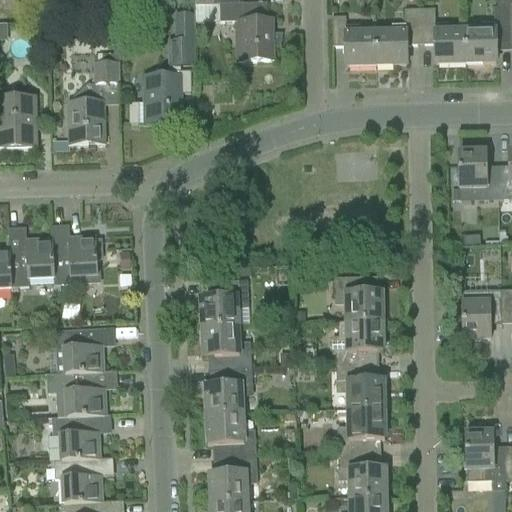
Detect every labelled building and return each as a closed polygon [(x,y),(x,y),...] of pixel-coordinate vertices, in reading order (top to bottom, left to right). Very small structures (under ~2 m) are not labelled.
[(219,26),(236,26),(237,66),(273,65),(272,24),(266,24),(265,7),(239,7),(238,0),(192,0),(193,9),(219,9),(219,26)] [(465,68),(495,67),(495,47),(506,47),(506,11),(494,12),(494,27),(480,27),(480,35),(464,35),(465,68)] [(375,70),(406,69),(406,49),(417,49),(417,13),(404,13),(404,30),(391,30),(391,37),(375,37),(375,70)] [(435,28),(435,13),(421,13),(422,49),(434,49),(434,68),(465,68),(464,35),(449,36),(448,28),(435,28)] [(145,107),(128,108),(129,128),(184,127),(184,125),(181,125),(181,98),(191,97),(191,75),(182,76),(182,69),(193,69),(193,71),(195,71),(194,31),(194,21),(192,21),(178,21),(174,21),(174,46),(170,46),(170,69),(171,69),(172,82),(142,83),(142,84),(144,84),(145,107)] [(346,31),(345,21),(331,21),(332,51),(345,51),(345,70),(375,70),(375,37),(359,37),(358,31),(346,31)] [(68,150),(104,149),(103,89),(119,88),(119,67),(92,67),(93,89),(85,89),(86,106),(67,106),(68,150)] [(0,151),(33,151),(32,103),(0,103),(0,151)] [(511,204),(511,155),(508,156),(508,176),(497,176),(497,170),(496,170),(497,205),(511,204)] [(485,176),(485,156),(458,157),(459,206),(497,205),(496,170),(496,176),(485,176)] [(63,231),(50,232),(51,245),(53,282),(53,290),(53,293),(60,293),(60,290),(73,289),(73,286),(97,285),(96,263),(101,263),(100,244),(95,245),(95,243),(63,244),(63,231)] [(19,233),(7,234),(8,255),(10,292),(10,295),(17,295),(17,292),(29,291),(29,283),(53,282),(51,245),(20,247),(19,233)] [(0,292),(10,292),(8,255),(0,255),(0,292)] [(130,273),(129,257),(119,258),(120,273),(130,273)] [(377,295),(377,281),(334,282),(334,301),(346,303),(346,327),(381,326),(381,295),(377,295)] [(201,316),(199,316),(200,330),(201,330),(202,332),(237,330),(236,313),(248,312),(248,304),(247,285),(203,287),(204,301),(200,301),(201,316)] [(481,295),(461,295),(462,344),(490,343),(489,329),(489,323),(500,323),(501,323),(500,294),(481,295)] [(511,294),(500,294),(501,323),(511,322),(511,294)] [(304,315),(294,315),(294,325),(304,325),(304,315)] [(337,341),(331,341),(331,358),(335,358),(335,371),(378,370),(378,357),(382,356),(381,326),(346,327),(336,327),(337,341)] [(202,334),(200,334),(200,347),(202,347),(203,362),(207,362),(208,376),(251,373),(250,355),(238,353),(237,330),(202,332),(202,334)] [(102,376),(100,346),(114,345),(113,333),(55,336),(56,355),(64,354),(65,378),(102,376)] [(291,355),(279,355),(279,368),(292,368),(291,355)] [(378,384),(378,370),(335,371),(336,389),(347,391),(348,414),(383,414),(383,383),(378,384)] [(204,404),(203,404),(204,418),(206,418),(206,420),(242,418),(240,395),(252,392),(251,373),(208,376),(208,389),(205,389),(205,404),(204,404)] [(104,420),(102,389),(116,388),(115,376),(102,376),(65,378),(47,379),(48,398),(56,398),(57,422),(104,420)] [(337,459),(380,458),(380,444),(384,444),(383,414),(348,414),(348,438),(337,440),(337,459)] [(204,422),(205,435),(207,435),(208,450),(211,450),(212,463),(256,461),(255,444),(243,442),(242,418),(206,420),(206,422),(204,422)] [(51,422),(47,423),(48,430),(51,429),(52,441),(60,441),(61,465),(98,463),(97,432),(110,432),(109,419),(104,420),(57,422),(51,422)] [(491,437),(465,437),(466,486),(486,486),(492,486),(492,496),(492,511),(504,511),(504,495),(504,485),(503,457),(502,457),(492,457),(492,451),(491,437)] [(511,456),(503,457),(504,485),(511,485),(511,456)] [(380,458),(337,459),(337,477),(338,486),(349,486),(350,502),(385,502),(384,471),(380,471),(380,458)] [(208,492),(207,492),(208,506),(209,506),(210,505),(210,507),(246,506),(245,482),(257,480),(256,461),(212,463),(213,477),(209,477),(210,492),(208,492)] [(53,466),(50,466),(50,473),(54,473),(54,484),(62,483),(63,508),(100,506),(99,476),(112,475),(111,462),(101,463),(98,463),(61,465),(53,466)] [(349,511),(385,511),(385,502),(350,502),(349,511)]
